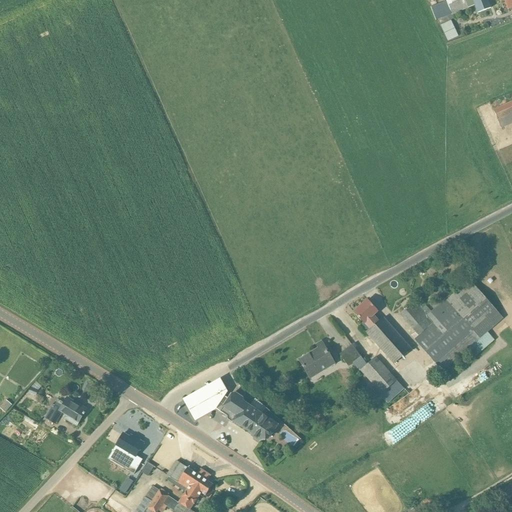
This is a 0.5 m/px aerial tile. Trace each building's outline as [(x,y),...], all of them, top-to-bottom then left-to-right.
[(466,0),(457,0),(448,4),(453,15),(470,8),(466,0)] [(487,0),(472,0),(478,13),(491,8),(487,0)] [(447,41),(458,36),(451,20),(440,25),(447,41)] [(511,101),(494,110),(502,128),(511,123),(511,101)] [(503,319),(468,280),(445,299),(480,339),(487,332),(503,319)] [(445,299),(427,316),(427,317),(433,324),(419,336),(414,340),(442,372),(465,352),(480,339),(445,299)] [(368,300),(354,312),(364,323),(373,315),(377,312),(368,300)] [(414,302),(400,314),(414,329),(427,317),(427,316),(421,310),(417,305),(414,302)] [(426,306),(422,302),(417,305),(421,310),(426,306)] [(412,350),(383,318),(379,322),(373,315),(364,323),(370,329),(366,332),(394,364),(412,350)] [(427,317),(414,329),(419,336),(433,324),(427,317)] [(480,339),(465,352),(471,359),(494,340),(487,332),(480,339)] [(352,345),(339,355),(348,367),(361,357),(352,345)] [(325,346),(299,361),(307,374),(316,368),(319,373),(335,364),(325,346)] [(375,357),(361,371),(371,383),(386,369),(375,357)] [(386,369),(371,383),(382,394),(397,381),(386,369)] [(220,379),(184,400),(195,421),(216,409),(228,392),(220,379)] [(382,394),(380,396),(390,408),(408,394),(397,381),(382,394)] [(242,398),(236,394),(231,395),(220,412),(227,417),(227,420),(232,423),(235,422),(252,433),(252,436),(259,441),(268,439),(277,426),(262,416),(243,403),(242,398)] [(76,426),(86,410),(67,398),(64,404),(58,400),(54,406),(53,405),(45,418),(56,425),(63,412),(70,416),(67,420),(76,426)] [(7,402),(0,409),(5,413),(12,406),(7,402)] [(280,421),(267,409),(262,416),(277,426),(280,421)] [(117,445),(108,460),(134,475),(143,459),(136,456),(143,444),(124,433),(117,445)] [(171,469),(166,476),(168,478),(167,480),(185,492),(178,502),(179,502),(190,509),(201,494),(201,493),(201,494),(206,496),(214,485),(206,480),(209,475),(204,472),(201,477),(187,468),(181,463),(175,472),(171,469)] [(129,488),(123,484),(119,490),(125,494),(129,488)] [(194,511),(190,509),(179,502),(173,511),(158,511),(169,496),(159,489),(159,490),(153,486),(146,497),(148,498),(138,511),(194,511)]
